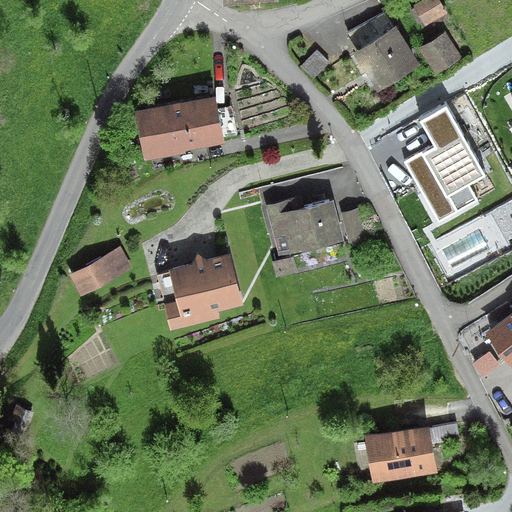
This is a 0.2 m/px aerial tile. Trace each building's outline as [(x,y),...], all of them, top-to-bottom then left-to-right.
[(417,23),(439,10),(433,0),(426,0),(409,10),(417,23)] [(413,62),(382,13),(345,33),(377,84),(413,62)] [(435,72),(456,58),(440,33),(419,47),(435,72)] [(311,77),(327,62),(315,52),(301,67),(311,77)] [(235,136),(229,107),(212,110),(210,99),(146,110),(147,119),(140,120),(146,153),(235,136)] [(482,175),(446,110),(423,122),(437,147),(408,163),(439,219),(475,199),(466,184),(482,175)] [(279,253),(336,238),(327,200),(286,211),(283,201),(267,205),(279,253)] [(362,239),(355,210),(340,213),(348,242),(362,239)] [(81,292),(114,275),(103,255),(71,273),(81,292)] [(237,300),(227,256),(205,261),(197,257),(192,264),(155,274),(163,307),(179,303),(181,314),(237,300)] [(276,275),(293,272),(290,258),(273,262),(276,275)] [(511,314),(499,324),(511,341),(511,314)] [(354,360),(372,360),(372,348),(353,348),(354,360)] [(10,433),(18,437),(29,413),(14,407),(9,418),(15,421),(10,433)] [(456,437),(454,423),(369,437),(375,475),(430,466),(426,443),(456,437)]
